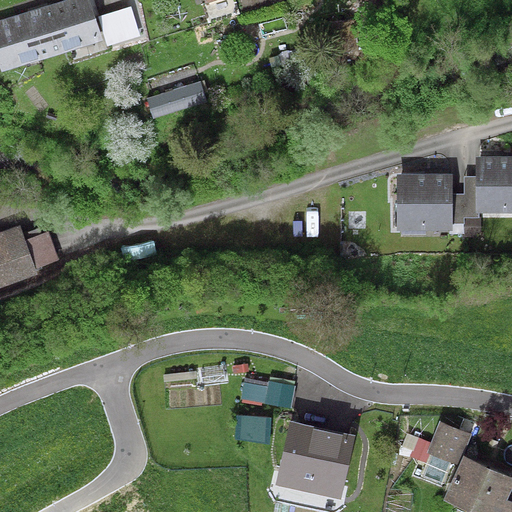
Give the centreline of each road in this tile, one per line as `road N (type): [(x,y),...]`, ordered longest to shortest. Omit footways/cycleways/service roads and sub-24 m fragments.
road 1 (residential): [(106,366),(161,345),(210,338),(267,343),(354,386),(511,406)]
road 2 (residential): [(106,366),(130,443),(128,463),(114,480),(55,511)]
